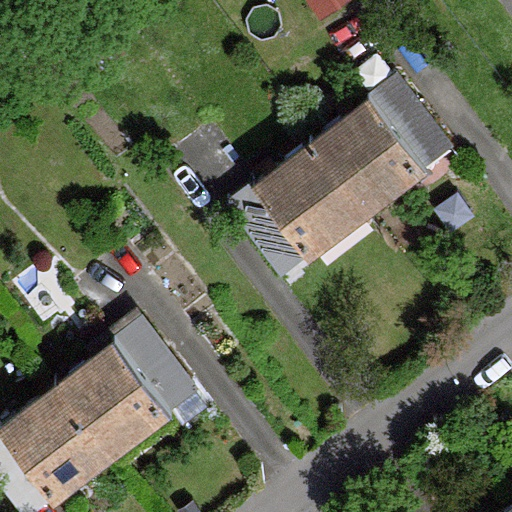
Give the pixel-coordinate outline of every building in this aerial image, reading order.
[(368,89),(371,92),(411,145),(435,126),(391,71),(368,89)] [(371,92),(314,137),(360,199),(419,154),(411,145),(371,92)] [(314,137),(256,181),(294,233),(302,244),(360,199),(314,137)] [(294,233),(256,181),(253,178),(228,196),(269,251),(294,233)] [(113,331),(117,335),(157,387),(180,368),(137,313),(113,331)] [(117,335),(59,379),(106,441),(164,396),(157,387),(117,335)] [(59,379),(1,423),(39,475),(47,486),(106,441),(59,379)] [(39,475),(1,423),(0,421),(0,474),(14,494),(39,475)]
